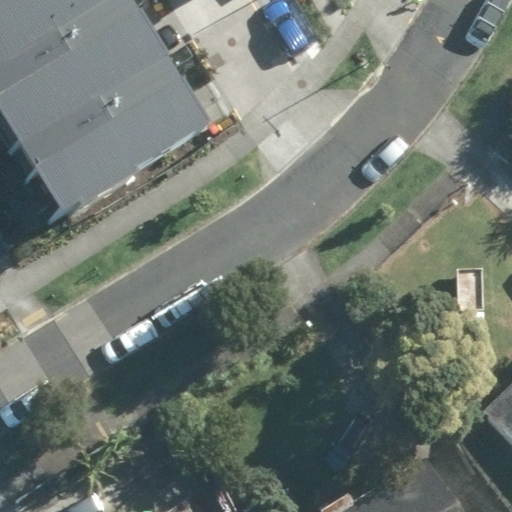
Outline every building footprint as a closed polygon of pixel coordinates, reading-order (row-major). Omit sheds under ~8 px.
[(100,0),(0,61),(0,129),(13,150),(161,60),(123,0),(100,0)] [(0,0),(0,61),(100,0),(0,0)] [(13,150),(56,220),(204,130),(161,60),(13,150)] [(511,441),(511,391),(487,416),(511,441)] [(455,511),(428,465),(347,511),(455,511)]
